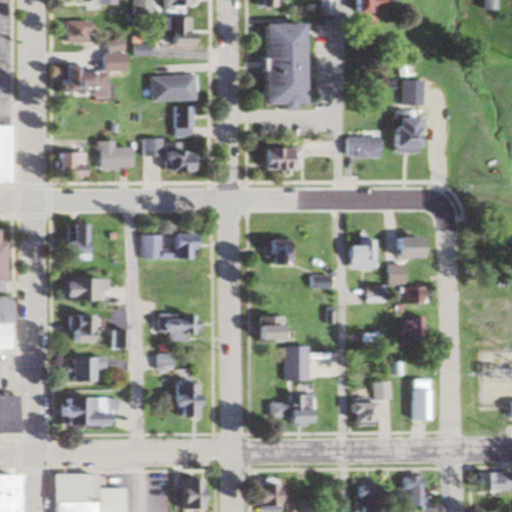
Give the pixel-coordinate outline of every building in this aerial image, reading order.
[(140,0),(123,0),(124,15),(141,15),(140,0)] [(244,0),(245,9),(270,9),(269,0),(244,0)] [(328,0),(317,0),(317,14),(328,14),(328,0)] [(345,0),(345,12),(380,12),(379,0),(345,0)] [(492,10),(491,0),(476,0),(477,10),(492,10)] [(153,45),(178,45),(178,17),(153,17),(153,45)] [(54,21),(54,43),(78,43),(78,21),(54,21)] [(251,104),(290,104),(290,24),(251,23),(251,104)] [(354,34),(367,41),(371,32),(358,26),(354,34)] [(68,72),(68,64),(50,64),(50,94),(95,93),(95,71),(68,72)] [(183,75),(141,75),(141,101),(183,101),(183,75)] [(416,80),(395,80),(395,104),(416,104),(416,80)] [(168,137),(184,137),(184,106),(168,106),(168,137)] [(411,118),(386,118),(386,153),(411,153),(411,118)] [(375,157),(375,136),(339,136),(339,157),(375,157)] [(158,156),(158,172),(191,172),(191,153),(173,152),(173,143),(156,143),(156,138),(138,138),(138,156),(158,156)] [(105,147),(105,141),(90,141),(90,169),(121,169),(121,147),(105,147)] [(296,170),(296,147),(255,147),(255,170),(296,170)] [(79,152),(48,152),(48,178),(79,178),(79,152)] [(70,254),(70,260),(84,260),(84,223),(60,223),(60,240),(56,240),(56,254),(70,254)] [(488,229),(465,229),(465,274),(475,274),(475,280),(488,280),(488,229)] [(135,235),(135,259),(188,259),(188,234),(165,234),(165,249),(154,249),(154,235),(135,235)] [(418,258),(418,237),(386,237),(386,258),(418,258)] [(289,239),(258,239),(258,265),(289,265),(289,239)] [(340,241),(340,268),(370,268),(370,241),(340,241)] [(130,269),(130,298),(153,298),(153,269),(130,269)] [(183,288),(183,269),(157,269),(157,288),(183,288)] [(320,276),(305,276),(305,289),(320,288),(320,276)] [(52,300),(92,300),(92,279),(52,279),(52,300)] [(359,285),(359,303),(381,303),(381,285),(359,285)] [(417,287),(397,287),(397,307),(417,307),(417,287)] [(183,314),(150,314),(150,333),(158,333),(158,341),(183,341),(183,314)] [(87,343),(87,315),(62,315),(62,343),(87,343)] [(270,342),(270,317),(245,317),(245,342),(270,342)] [(403,342),(416,342),(416,317),(403,317),(403,342)] [(124,351),(124,330),(103,330),(103,351),(124,351)] [(356,334),(356,343),(375,343),(375,334),(356,334)] [(293,363),(293,346),(272,346),(272,363),(293,363)] [(329,347),(299,347),(299,361),(329,361),(329,347)] [(148,355),(148,371),(166,371),(166,355),(148,355)] [(59,382),(87,382),(87,370),(98,370),(98,358),(59,358),(59,382)] [(170,396),(161,396),(161,408),(170,408),(170,418),(191,418),(191,380),(170,380),(170,396)] [(404,381),(404,421),(425,421),(425,381),(404,381)] [(385,383),(367,383),(367,400),(385,399),(385,383)] [(0,433),(10,433),(10,395),(0,395),(0,433)] [(262,403),(262,419),(277,419),(277,425),(305,424),(305,396),(280,396),(280,403),(262,403)] [(58,398),(57,427),(110,428),(110,399),(58,398)] [(367,403),(340,403),(340,423),(367,423),(367,403)] [(507,490),(506,473),(469,474),(469,491),(507,490)] [(118,511),(118,489),(85,489),(85,474),(46,474),(45,511),(118,511)] [(0,511),(11,511),(11,476),(0,475),(0,511)] [(416,475),(397,475),(397,510),(416,510),(416,475)] [(194,510),(194,480),(172,480),(172,510),(194,510)] [(270,484),(249,484),(249,511),(270,511),(270,484)] [(348,511),(370,511),(370,484),(348,484),(348,511)]
